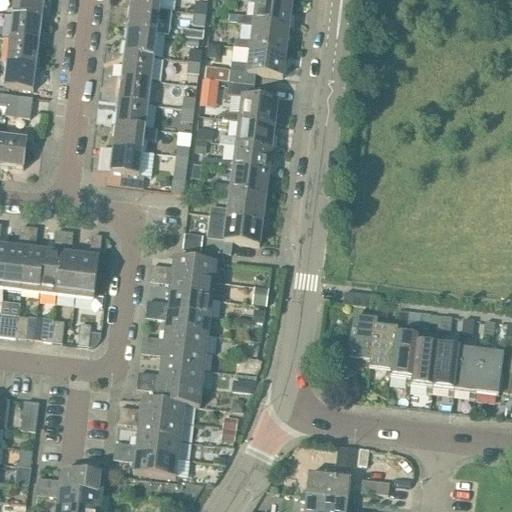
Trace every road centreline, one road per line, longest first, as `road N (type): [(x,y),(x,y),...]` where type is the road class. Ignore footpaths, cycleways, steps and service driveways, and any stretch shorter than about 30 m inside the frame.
road 1 (residential): [(277,416),(304,289),(338,0)]
road 2 (residential): [(65,215),(92,0)]
road 3 (residential): [(84,368),(111,371),(132,223)]
road 4 (residential): [(277,416),(445,440)]
